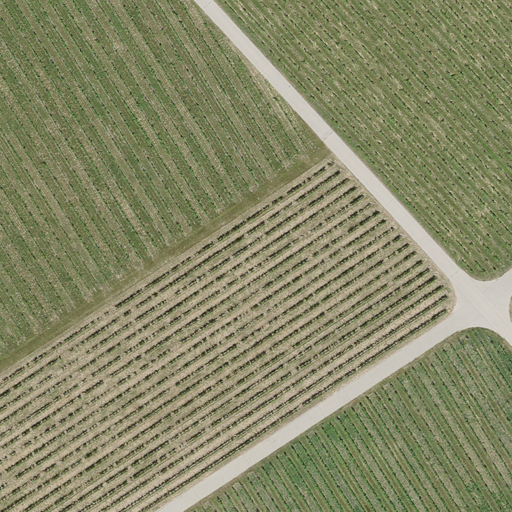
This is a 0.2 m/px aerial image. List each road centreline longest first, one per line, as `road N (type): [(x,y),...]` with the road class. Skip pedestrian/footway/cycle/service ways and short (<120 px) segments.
road 1 (track): [(511,332),(205,0)]
road 2 (track): [(511,277),(167,511)]
